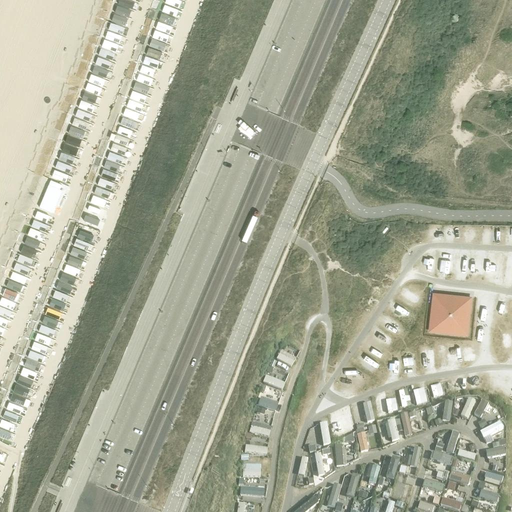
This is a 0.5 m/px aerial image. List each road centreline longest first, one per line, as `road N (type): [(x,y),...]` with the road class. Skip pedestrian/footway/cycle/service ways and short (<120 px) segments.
road 1 (primary): [(128,511),(346,0)]
road 2 (primary): [(335,0),(118,511)]
